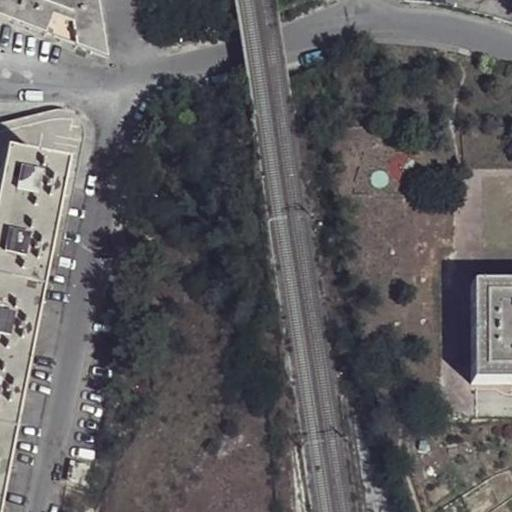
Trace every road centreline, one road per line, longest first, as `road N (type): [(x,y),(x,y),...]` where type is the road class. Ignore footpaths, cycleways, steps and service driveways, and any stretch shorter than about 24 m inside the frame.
road 1 (unclassified): [(366,16),(121,83),(0,62)]
road 2 (unclassified): [(366,16),(443,25),(511,46)]
